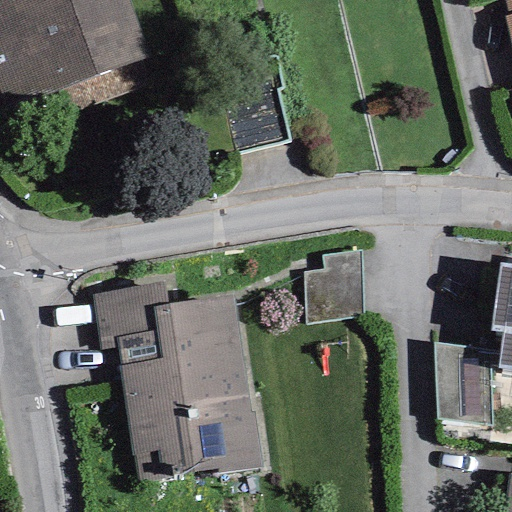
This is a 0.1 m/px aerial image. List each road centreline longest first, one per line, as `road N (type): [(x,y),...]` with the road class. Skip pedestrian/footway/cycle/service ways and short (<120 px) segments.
road 1 (residential): [(511,208),(322,208),(0,272)]
road 2 (residential): [(0,309),(31,511)]
